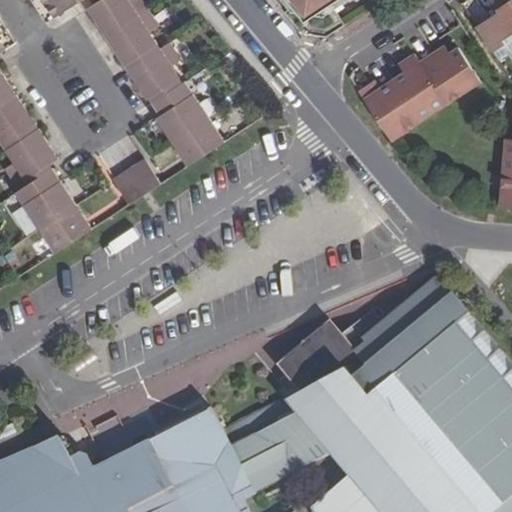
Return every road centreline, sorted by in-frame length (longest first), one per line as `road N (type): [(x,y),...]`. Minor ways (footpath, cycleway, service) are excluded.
road 1 (residential): [(0,356),(347,124)]
road 2 (residential): [(26,58),(84,148),(123,123),(65,33),(43,48)]
road 3 (residential): [(511,241),(442,235),(347,124)]
road 4 (residential): [(312,82),(434,0)]
